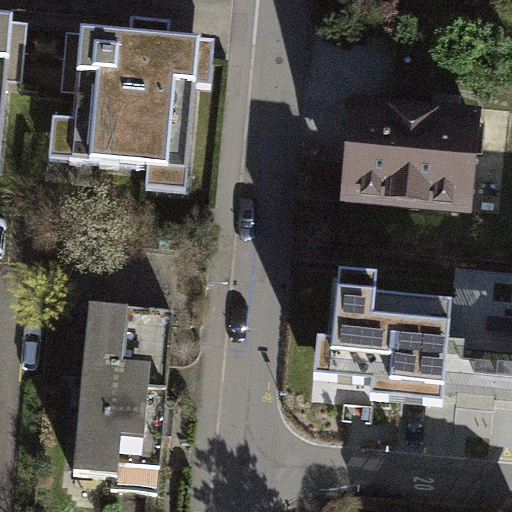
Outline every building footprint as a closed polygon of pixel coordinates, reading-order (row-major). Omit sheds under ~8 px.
[(178,175),(189,47),(73,38),(63,166),(178,175)] [(350,111),(343,198),(466,209),(474,121),(350,111)] [(336,297),(328,382),(511,400),(511,364),(447,358),(452,308),(336,297)] [(87,308),(80,390),(165,397),(172,315),(87,308)] [(80,390),(73,474),(111,477),(110,492),(157,495),(165,397),(80,390)]
